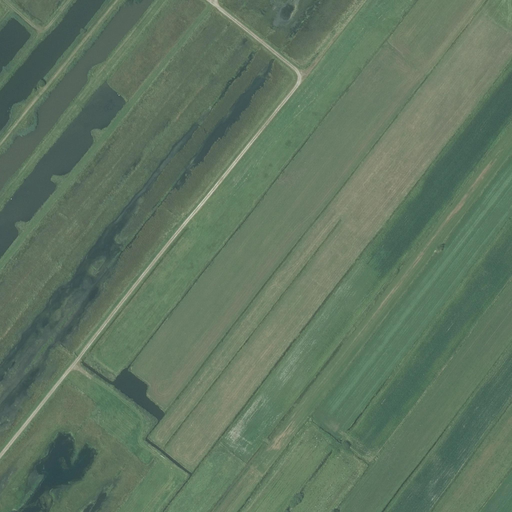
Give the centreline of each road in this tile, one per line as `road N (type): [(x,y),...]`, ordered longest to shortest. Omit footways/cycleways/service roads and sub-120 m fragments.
road 1 (track): [(210,0),(304,75),(0,456)]
road 2 (track): [(116,0),(0,143)]
